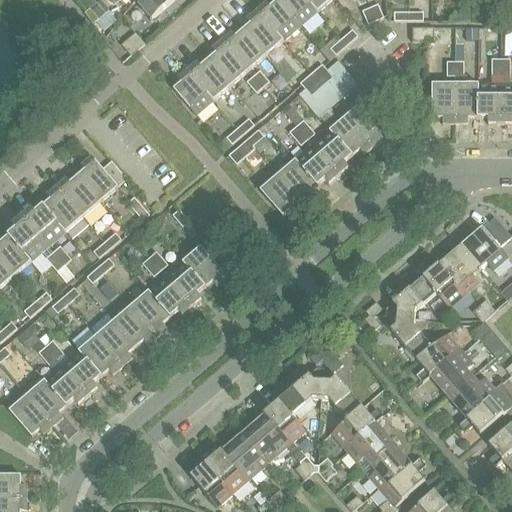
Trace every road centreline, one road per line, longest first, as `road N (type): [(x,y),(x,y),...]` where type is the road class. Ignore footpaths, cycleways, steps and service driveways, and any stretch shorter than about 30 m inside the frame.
road 1 (unclassified): [(480,173),(426,173),(396,186),(70,483)]
road 2 (unclassified): [(94,496),(232,370),(434,201),(480,173)]
road 3 (residential): [(0,187),(214,0)]
